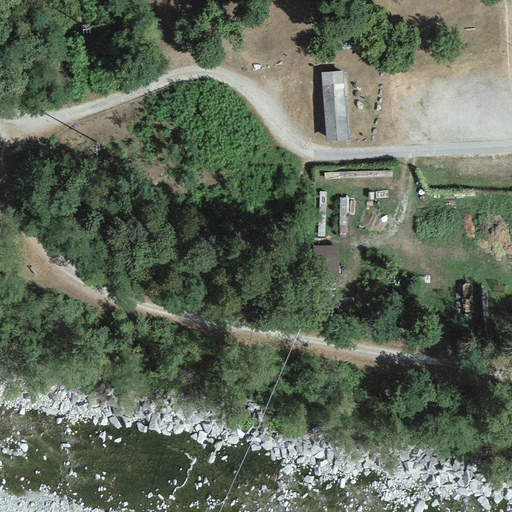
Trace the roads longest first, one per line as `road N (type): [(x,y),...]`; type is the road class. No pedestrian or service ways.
road 1 (track): [(511,384),(206,328),(83,291),(30,239),(0,139)]
road 2 (track): [(0,118),(72,116),(192,71),(248,89),(274,121),(314,144)]
road 3 (unclassified): [(314,144),(511,138)]
